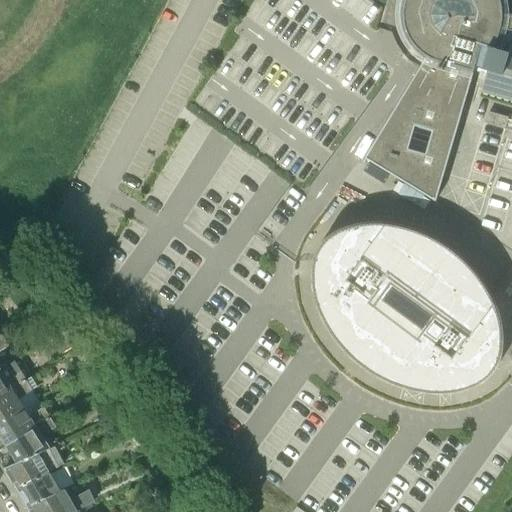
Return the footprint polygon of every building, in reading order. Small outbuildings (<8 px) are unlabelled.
[(511,14),(504,15),(503,5),(501,0),(403,0),(402,8),(401,18),(403,28),(406,37),(411,45),(418,52),(425,58),(362,162),(364,163),(367,160),(436,201),(475,67),(487,71),(480,92),(511,101),(511,14)] [(497,308),(491,296),(490,294),(482,281),(472,268),(465,261),(453,250),(440,241),(432,236),(417,230),(402,225),(387,222),(371,222),(349,227),(344,229),(335,233),(330,236),(323,243),(319,248),(315,256),(313,262),(312,278),(313,293),(318,309),(324,323),(332,336),(342,349),(353,360),(366,370),(379,378),(388,383),(403,388),(423,393),(440,394),(455,393),(471,388),(480,384),(485,381),(492,374),(495,370),(499,361),(501,355),(502,345),(502,329),(499,314),(497,308)] [(0,372),(2,371),(0,366),(0,352),(10,346),(5,337),(0,340),(0,372)] [(0,372),(0,398),(27,380),(25,377),(29,375),(25,368),(7,379),(2,371),(0,372)] [(0,424),(41,402),(33,390),(38,386),(32,376),(27,380),(0,398),(0,424)] [(0,424),(0,434),(6,444),(50,417),(55,414),(49,404),(44,407),(41,402),(0,424)] [(18,462),(49,449),(51,448),(43,436),(57,427),(50,417),(6,444),(18,462)] [(15,488),(50,472),(59,466),(64,464),(57,451),(60,449),(58,445),(50,450),(49,449),(18,462),(4,469),(15,488)] [(26,507),(61,491),(50,472),(15,488),(26,507)] [(29,511),(75,511),(79,510),(95,502),(89,489),(71,500),(65,489),(61,491),(26,507),(29,511)]
